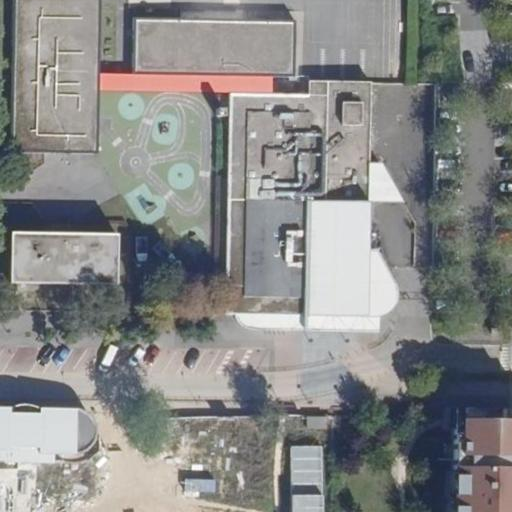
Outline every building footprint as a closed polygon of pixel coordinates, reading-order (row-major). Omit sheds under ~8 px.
[(98,0),(12,0),(10,151),(96,152),(97,72),(98,0)] [(292,22),(133,19),(132,73),(266,75),(292,76),(292,22)] [(97,91),(228,93),(265,94),(266,75),(132,73),(97,72),(97,91)] [(369,82),(308,82),(307,95),(265,94),(228,93),(224,314),(234,315),(369,316),(376,315),(382,315),(386,312),(391,308),(394,303),(396,297),(396,290),(393,284),(375,249),(366,250),(367,202),(368,163),(369,82)] [(403,201),(381,164),(368,163),(367,202),(403,201)] [(115,234),(9,232),(8,283),(114,284),(115,234)] [(251,329),(378,332),(379,315),(376,315),(369,316),(234,315),(235,319),(238,322),(243,326),(251,329)] [(77,409),(0,408),(0,463),(54,463),(85,456),(94,442),(95,427),(88,416),(77,409)] [(511,511),(511,411),(466,411),(466,429),(452,429),(450,511),(511,511)]
